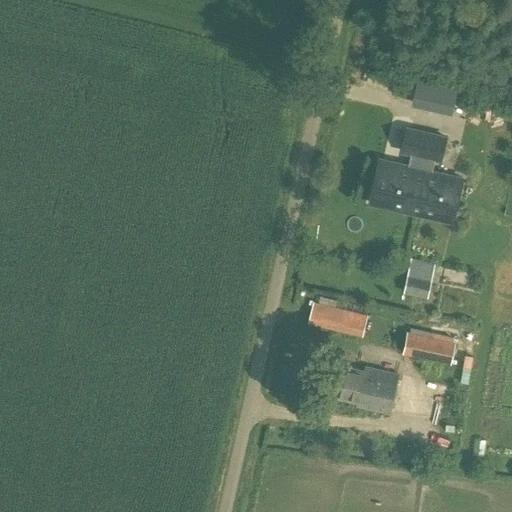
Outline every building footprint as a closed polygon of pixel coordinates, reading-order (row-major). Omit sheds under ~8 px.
[(418,78),(412,101),(423,104),(429,80),(418,78)] [(446,84),(441,108),(452,110),(457,87),(446,84)] [(368,204),(407,213),(427,130),(406,125),(399,153),(410,155),(408,164),(383,158),(378,156),(368,204)] [(448,135),(427,130),(407,213),(454,224),(464,176),(454,174),(432,170),(434,160),(441,162),(448,135)] [(403,292),(428,298),(436,263),(411,257),(403,292)] [(308,324),(363,336),(368,314),(314,301),(308,324)] [(407,330),(402,353),(403,353),(451,364),(456,341),(407,330)] [(355,400),(356,404),(389,412),(398,373),(364,365),(363,369),(340,364),(333,395),(355,400)]
